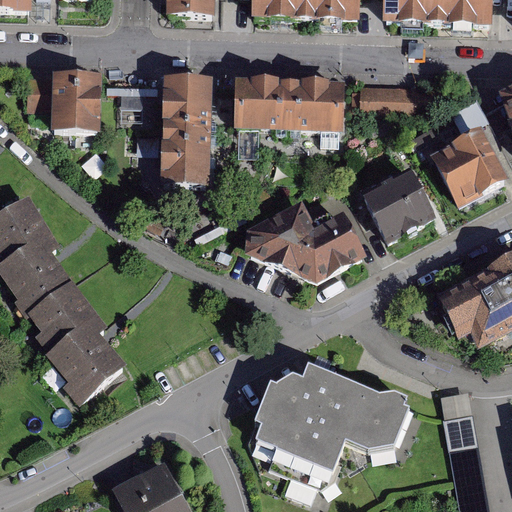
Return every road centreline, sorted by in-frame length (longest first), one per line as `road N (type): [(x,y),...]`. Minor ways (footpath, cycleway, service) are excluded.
road 1 (unclassified): [(323,329),(175,262),(0,128)]
road 2 (unclassified): [(134,53),(511,63)]
road 3 (unclassified): [(511,228),(323,329)]
road 4 (unclassified): [(187,402),(0,499)]
road 5 (unclassified): [(511,383),(452,383),(323,329)]
road 6 (unclassified): [(323,329),(187,402)]
road 7 (unclassified): [(0,45),(134,53)]
road 8 (residential): [(187,402),(237,511)]
